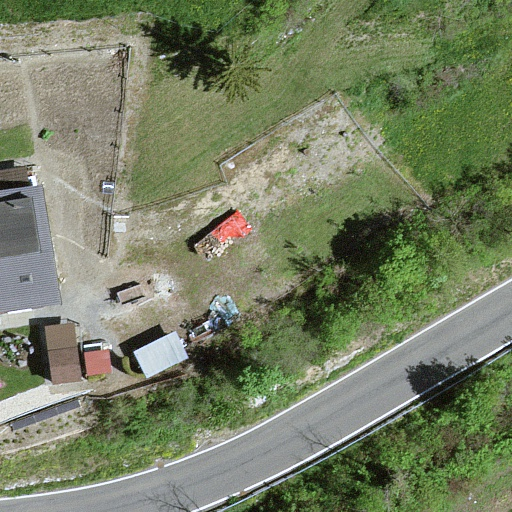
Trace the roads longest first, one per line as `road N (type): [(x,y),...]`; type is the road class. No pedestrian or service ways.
road 1 (tertiary): [(98,511),(245,462),(511,312)]
road 2 (track): [(511,29),(417,51),(332,58),(315,38),(356,0)]
